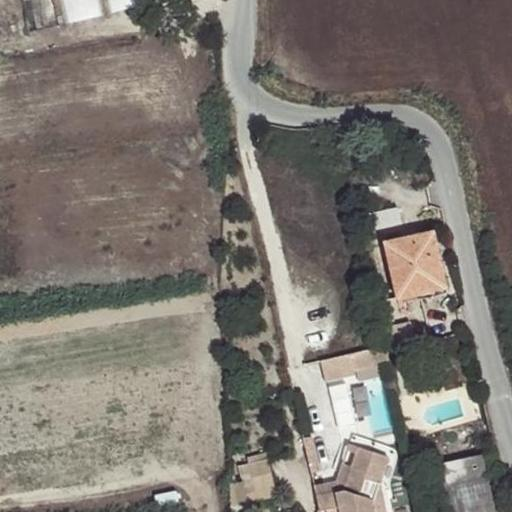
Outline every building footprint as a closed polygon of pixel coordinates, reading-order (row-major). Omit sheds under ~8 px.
[(397,208),(369,214),(372,229),(401,222),(397,208)] [(441,272),(432,234),(385,246),(397,297),(421,292),(418,277),(441,272)] [(418,277),(421,292),(445,287),(441,272),(418,277)] [(385,346),(321,361),(325,382),(354,375),(354,370),(389,363),(385,346)] [(315,487),(317,495),(344,490),(358,448),(348,444),(336,482),(315,487)] [(372,511),(370,500),(382,498),(379,485),(389,458),(358,448),(344,490),(317,495),(320,510),(339,506),(339,511),(372,511)] [(493,511),(481,455),(436,465),(446,511),(493,511)] [(268,460),(239,467),(248,503),(276,497),(268,460)] [(370,500),(372,511),(384,511),(382,498),(370,500)]
